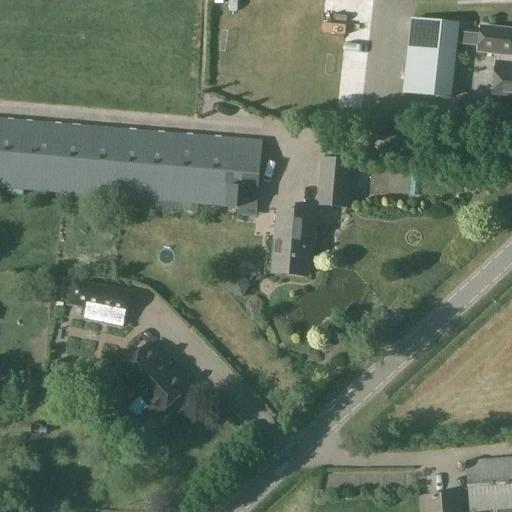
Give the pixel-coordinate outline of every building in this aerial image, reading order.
[(266,30),(321,36),(324,16),(268,10),(266,30)] [(458,26),(418,22),(410,94),(429,96),(431,73),(445,74),(448,51),(455,52),(456,43),(480,46),(479,52),(502,55),(501,65),(491,64),(487,103),(511,105),(511,31),(482,28),(481,37),(457,35),(458,26)] [(262,142),(0,119),(0,188),(256,210),(262,142)] [(348,210),(352,163),(321,160),(317,207),(348,210)] [(312,258),(315,216),(279,213),(274,274),(307,276),(309,258),(312,258)] [(72,281),(67,306),(87,310),(88,305),(128,313),(132,293),(72,281)] [(149,346),(118,375),(157,418),(188,388),(149,346)] [(121,401),(109,413),(130,435),(142,423),(136,417),(127,408),(121,401)] [(29,446),(28,457),(38,458),(39,447),(29,446)] [(491,511),(511,510),(511,459),(466,463),(469,511),(491,511)] [(425,499),(425,511),(459,511),(459,496),(425,499)]
